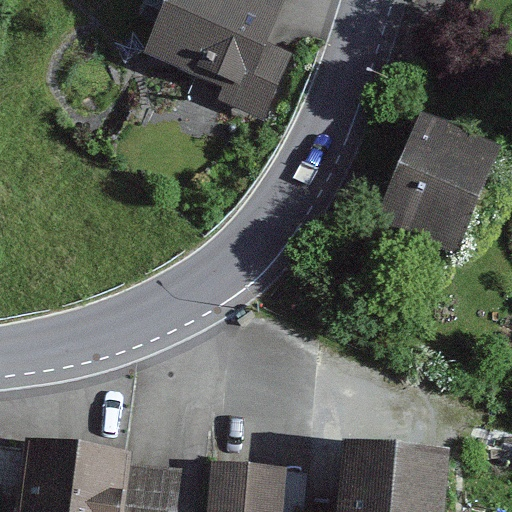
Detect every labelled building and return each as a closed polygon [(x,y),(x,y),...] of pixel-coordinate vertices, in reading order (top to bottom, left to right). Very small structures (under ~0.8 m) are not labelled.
[(280,0),(170,0),(149,63),(240,93),(232,115),(270,128),(293,58),(264,48),(280,0)] [(489,166),(407,133),(368,231),(450,264),(489,166)] [(132,511),(137,464),(17,453),(11,511),(132,511)] [(439,511),(440,460),(337,458),(335,511),(439,511)] [(289,511),(290,476),(209,473),(207,511),(289,511)]
